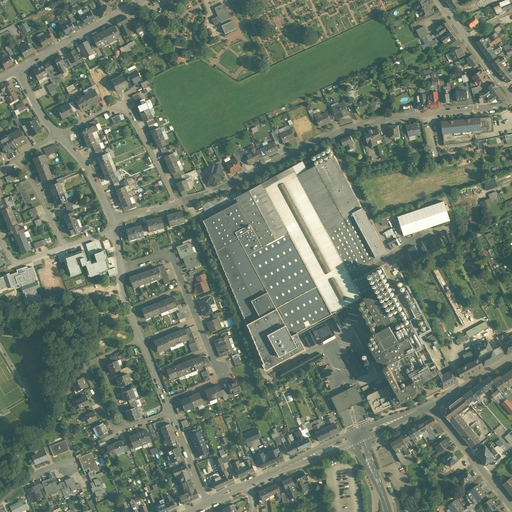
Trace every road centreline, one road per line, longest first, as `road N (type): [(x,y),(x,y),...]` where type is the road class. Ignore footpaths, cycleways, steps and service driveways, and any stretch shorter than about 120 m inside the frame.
road 1 (residential): [(511,100),(332,134),(175,202)]
road 2 (residential): [(58,134),(122,108),(175,202)]
road 3 (residential): [(120,270),(172,257),(221,370)]
road 4 (residential): [(16,68),(142,0)]
road 5 (residential): [(430,403),(511,506)]
road 6 (residential): [(439,0),(511,97)]
